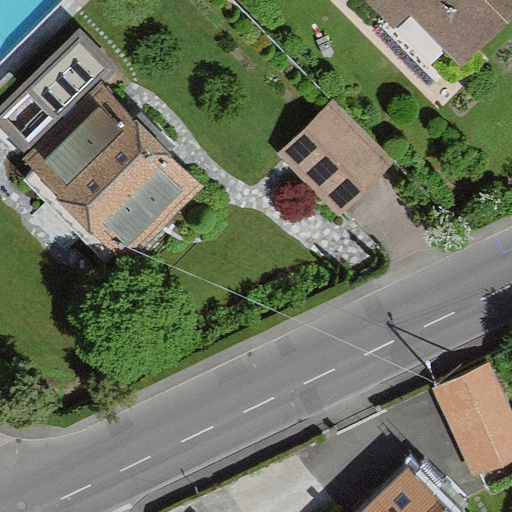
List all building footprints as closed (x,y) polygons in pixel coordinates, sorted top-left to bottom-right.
[(511,0),(376,0),(396,19),(413,1),(465,54),(511,7),(511,0)] [(42,163),(121,244),(127,249),(196,182),(106,90),(38,158),(42,163)] [(336,106),(288,151),(341,206),(389,160),(336,106)] [(121,244),(42,163),(29,174),(108,256),(121,244)] [(511,410),(492,365),(441,387),(478,469),(511,454),(511,410)] [(454,511),(414,469),(368,511),(454,511)]
